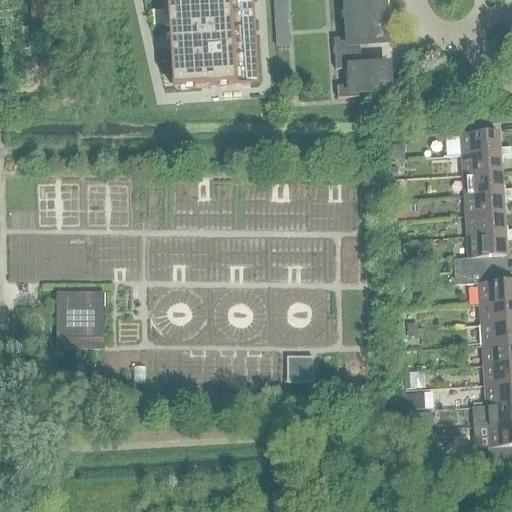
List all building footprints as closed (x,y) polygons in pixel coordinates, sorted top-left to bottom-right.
[(42,0),(33,0),(30,0),(32,37),(45,37),(42,0)] [(168,0),(174,89),(258,84),(252,0),(168,0)] [(271,0),(272,16),(284,15),(283,0),(271,0)] [(368,38),(368,45),(385,44),(381,0),(343,0),(346,39),(368,38)] [(273,33),(274,49),(286,48),(285,32),(273,33)] [(368,38),(346,39),(332,40),(334,71),(348,70),(349,87),(335,88),(336,100),(357,99),(357,94),(388,92),(386,67),(370,67),(369,57),(371,57),(371,56),(369,56),(368,45),(368,38)] [(278,92),(279,104),(291,104),(291,91),(278,92)] [(445,159),(460,158),(498,156),(498,150),(497,134),(474,136),(473,123),(443,125),(444,138),(445,159)] [(401,146),(387,147),(388,160),(402,160),(401,146)] [(509,150),(498,150),(498,156),(460,158),(461,179),(499,176),(498,160),(510,159),(509,150)] [(388,169),(388,180),(396,180),(396,169),(388,169)] [(461,179),(463,199),(501,196),(501,192),(499,176),(461,179)] [(463,199),(464,219),(502,217),(501,201),(511,200),(511,191),(501,192),(501,196),(463,199)] [(416,207),(396,208),(397,220),(417,219),(416,207)] [(133,251),(134,278),(152,278),(151,257),(161,257),(160,223),(147,223),(136,223),(136,210),(122,210),(122,230),(118,230),(118,251),(133,251)] [(464,219),(465,240),(504,237),(504,243),(511,242),(511,232),(503,233),(502,217),(464,219)] [(452,262),(453,275),(483,273),(482,260),(505,259),(504,243),(504,237),(465,240),(467,261),(452,262)] [(476,286),(478,307),(511,304),(511,283),(505,284),(505,272),(506,272),(506,271),(483,273),(453,275),(453,287),(476,286)] [(54,340),(102,340),(103,295),(54,295),(54,340)] [(511,304),(478,307),(479,327),(511,325),(511,304)] [(511,325),(479,327),(480,348),(511,345),(511,325)] [(511,345),(480,348),(482,368),(511,366),(511,345)] [(511,366),(482,368),(483,388),(511,386),(511,366)] [(511,386),(483,388),(484,409),(511,407),(511,386)] [(421,396),(402,397),(403,413),(422,412),(421,396)] [(511,407),(484,409),(486,429),(511,427),(511,407)] [(511,427),(486,429),(487,450),(472,451),(473,464),(503,462),(502,450),(511,448),(511,427)]
